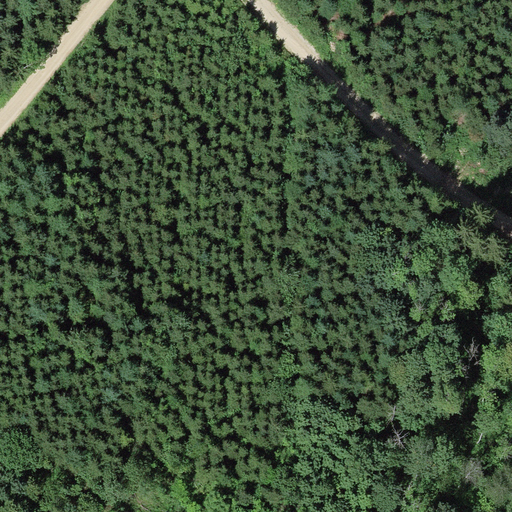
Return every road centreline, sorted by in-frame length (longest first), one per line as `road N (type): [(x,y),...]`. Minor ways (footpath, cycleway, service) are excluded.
road 1 (track): [(511,233),(447,193),(382,138),(257,0)]
road 2 (track): [(0,126),(105,0)]
